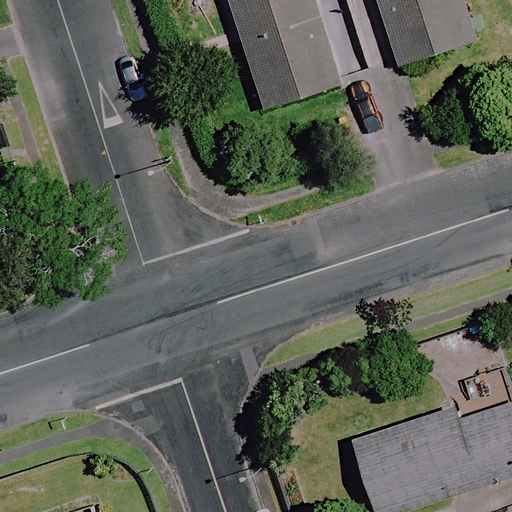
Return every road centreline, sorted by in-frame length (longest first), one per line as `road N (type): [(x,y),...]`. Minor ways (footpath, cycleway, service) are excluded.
road 1 (unclassified): [(161,320),(511,207)]
road 2 (residential): [(161,320),(62,0)]
road 3 (residential): [(226,511),(161,320)]
road 4 (unclassified): [(0,373),(161,320)]
